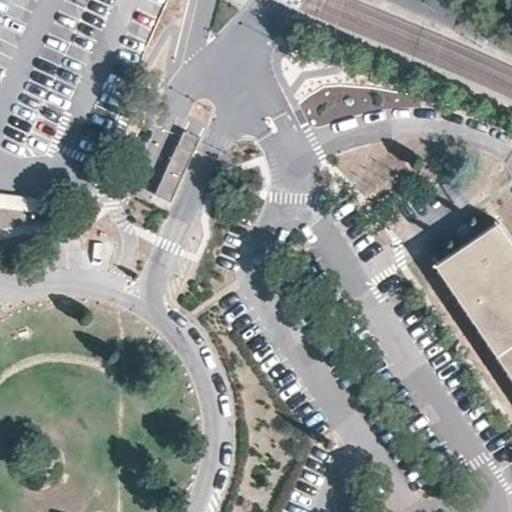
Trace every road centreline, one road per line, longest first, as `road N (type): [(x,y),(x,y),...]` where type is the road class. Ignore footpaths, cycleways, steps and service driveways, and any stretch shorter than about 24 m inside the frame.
road 1 (residential): [(206,511),(221,474),(223,420),(205,368),(172,326),(137,302)]
road 2 (residential): [(137,302),(240,84)]
road 3 (residential): [(80,186),(142,184),(203,70)]
road 4 (residential): [(137,302),(87,287),(35,289),(0,303)]
